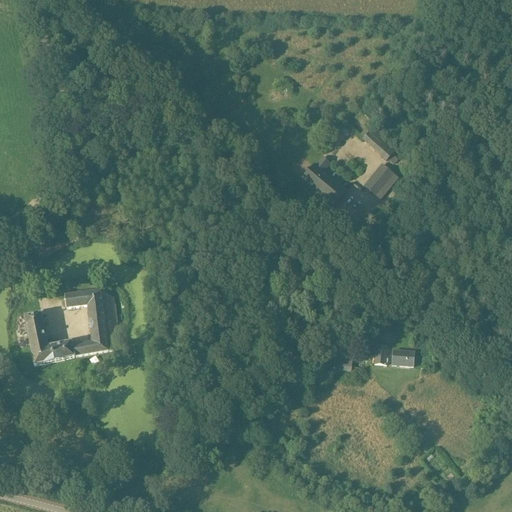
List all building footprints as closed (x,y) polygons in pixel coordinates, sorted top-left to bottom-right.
[(360,136),(364,139),(362,142),(386,163),(388,161),(394,166),(398,161),(393,156),(396,152),(384,141),(387,138),(376,127),(372,131),(368,127),(360,136)] [(302,181),(333,207),(345,193),(324,174),(331,165),(322,158),(315,167),(314,166),(302,181)] [(382,165),(363,188),(381,202),(399,179),(382,165)] [(87,308),(89,322),(116,319),(114,299),(102,300),(101,293),(65,297),(67,310),(87,308)] [(24,319),(34,367),(51,364),(47,349),(41,316),(24,319)] [(89,322),(90,330),(92,343),(72,347),(71,344),(47,349),(51,364),(75,359),(109,352),(120,350),(116,319),(89,322)] [(367,351),(366,365),(374,366),(387,367),(387,366),(386,366),(388,348),(376,347),(375,352),(367,351)] [(392,367),(413,369),(414,353),(393,352),(392,367)] [(333,372),(351,373),(353,356),(335,355),(333,372)]
